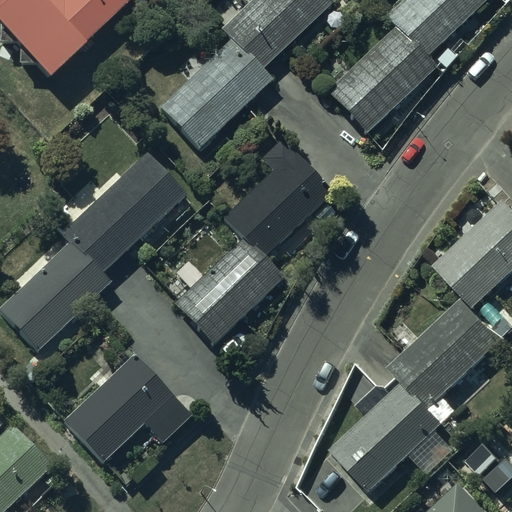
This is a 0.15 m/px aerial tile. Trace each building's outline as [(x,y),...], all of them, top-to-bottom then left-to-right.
[(0,0),(0,33),(54,89),(91,56),(85,50),(141,0),(0,0)] [(230,43),(262,72),(318,20),(321,22),(331,12),(329,9),(334,5),(328,0),(255,0),(221,33),(230,43)] [(396,31),(425,60),(489,0),(405,0),(385,19),(396,31)] [(425,60),(396,31),(328,95),(365,136),(435,70),(425,60)] [(262,72),(230,43),(159,109),(199,152),(272,83),(262,72)] [(234,339),(229,334),(283,282),(263,261),(332,196),(282,143),(262,162),(273,174),(222,221),(242,241),(173,306),(213,348),(220,341),(226,347),(234,339)] [(111,286),(101,276),(186,198),(147,156),(60,236),(69,246),(0,309),(0,314),(37,355),(111,286)] [(434,269),(463,300),(474,312),(511,275),(511,210),(505,203),(434,269)] [(331,452),(370,495),(444,426),(447,430),(457,421),(440,402),(503,344),(500,340),(511,329),(511,327),(504,319),(490,331),(463,301),(389,369),(403,385),(386,400),(381,395),(368,408),(373,413),(331,452)] [(103,466),(144,428),(162,447),(192,419),(174,399),(134,357),(64,424),(103,466)] [(0,511),(6,511),(52,469),(13,428),(0,439),(0,511)] [(478,447),(460,464),(473,479),(492,462),(478,447)] [(486,511),(461,485),(432,511),(486,511)]
